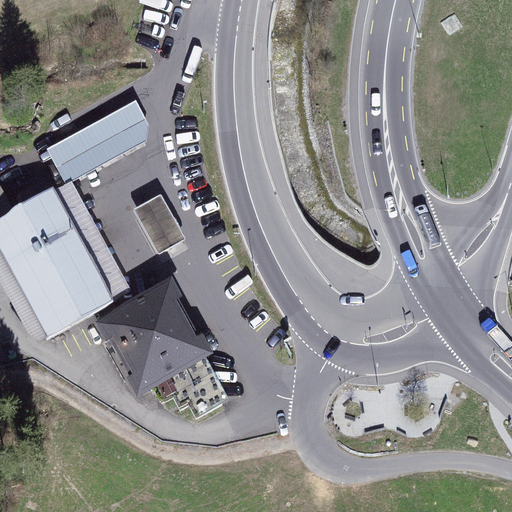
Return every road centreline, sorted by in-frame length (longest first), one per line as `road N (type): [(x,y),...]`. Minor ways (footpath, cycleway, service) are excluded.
road 1 (tertiary): [(243,0),(237,119),(259,215),(300,298),(340,340)]
road 2 (secondary): [(445,306),(393,215),(381,174),(370,57),(379,0)]
road 3 (unclassified): [(340,340),(308,404),(312,439),(326,463),(354,470),(452,459),(511,469)]
road 4 (tertiary): [(511,185),(469,285),(445,306)]
